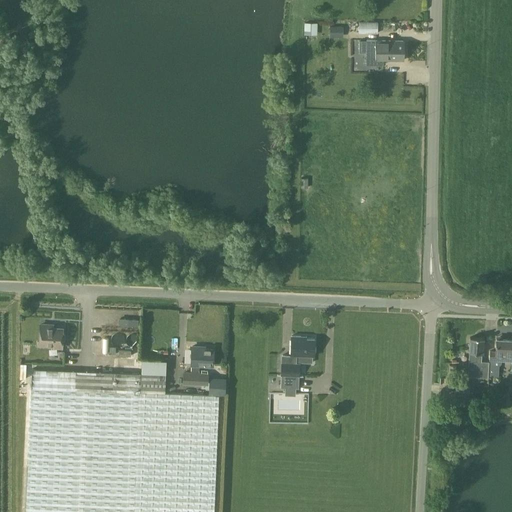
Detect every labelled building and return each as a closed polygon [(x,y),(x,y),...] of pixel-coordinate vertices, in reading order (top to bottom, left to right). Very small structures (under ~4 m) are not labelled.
[(302,33),(316,34),(316,21),(302,21),(302,33)] [(359,33),(377,33),(377,22),(359,21),(359,33)] [(328,25),(328,36),(341,36),(341,25),(328,25)] [(403,60),(403,40),(366,40),(366,66),(375,66),(376,60),(403,60)] [(117,317),(117,325),(136,325),(137,318),(117,317)] [(62,345),(63,328),(48,328),(48,325),(40,324),(39,344),(62,345)] [(291,336),(291,352),(290,362),(281,362),(281,375),(281,387),(299,388),(299,376),(300,376),(300,362),(312,362),(313,356),(314,356),(315,339),(307,339),(307,336),(291,336)] [(489,363),(489,362),(481,361),(482,353),(483,353),(484,338),(470,337),(469,361),(468,376),(488,377),(489,365),(489,363)] [(496,360),(511,360),(511,339),(496,339),(496,351),(489,351),(489,362),(489,363),(496,363),(496,360)] [(192,346),(191,365),(191,371),(183,371),(183,384),(208,385),(209,372),(199,372),(199,365),(212,366),(213,349),(200,348),(200,346),(192,346)] [(214,511),(219,395),(165,393),(166,360),(142,359),(141,373),(32,369),(28,455),(25,511),(214,511)] [(448,377),(456,377),(457,365),(449,364),(448,377)] [(225,395),(226,377),(209,377),(208,394),(225,395)] [(470,383),(455,382),(454,396),(470,397),(470,383)]
